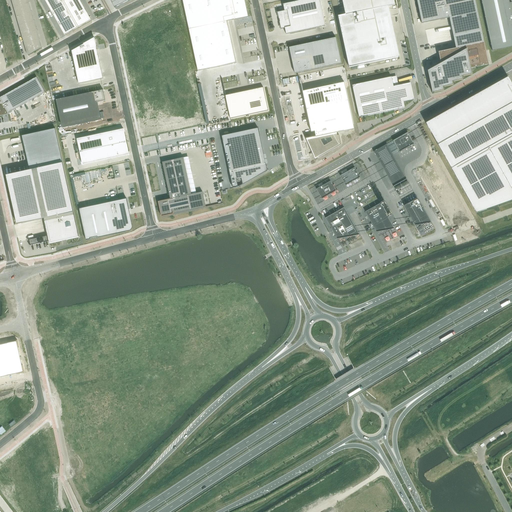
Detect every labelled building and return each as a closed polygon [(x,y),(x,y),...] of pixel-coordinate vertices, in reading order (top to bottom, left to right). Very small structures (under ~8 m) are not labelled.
[(11,0),(14,7),(16,16),(19,25),(21,34),(24,43),(26,51),(26,50),(27,54),(28,55),(35,51),(38,49),(42,47),(41,46),(42,46),(39,39),(37,30),(34,20),(32,11),(29,2),(28,0),(11,0)] [(44,0),(45,0),(50,9),(55,18),(57,22),(60,27),(65,35),(69,33),(78,28),(87,23),(91,20),(90,18),(79,0),(44,0)] [(182,0),(198,71),(236,63),(227,21),(248,17),(244,0),(182,0)] [(285,11),(277,12),(279,20),(280,22),(279,22),(281,29),(285,28),(286,35),(325,26),(319,0),(303,0),(283,4),(285,11)] [(342,0),(345,15),(338,16),(349,68),(399,57),(399,56),(390,16),(388,7),(395,5),(394,0),(342,0)] [(475,0),(416,0),(422,24),(449,18),(456,48),(438,52),(441,64),(428,71),(432,93),(444,90),(443,87),(453,85),(453,82),(463,80),(462,77),(472,75),(471,68),(489,64),(475,0)] [(508,0),(481,0),(492,51),(493,51),(493,50),(511,46),(511,4),(511,3),(511,2),(510,3),(508,0)] [(84,45),(72,51),(79,84),(103,79),(96,47),(97,47),(97,46),(96,46),(95,38),(85,44),(84,44),(83,44),(84,45)] [(336,38),(289,48),(295,74),(341,64),(336,38)] [(0,97),(0,116),(9,114),(9,113),(45,92),(37,77),(0,98),(0,97)] [(392,77),(352,85),(359,117),(405,108),(403,102),(414,99),(411,83),(394,87),(392,77)] [(511,84),(508,77),(426,123),(438,145),(476,213),(496,206),(511,200),(511,84)] [(303,89),(302,89),(303,94),(305,104),(306,109),(311,130),(311,132),(315,132),(316,137),(313,137),(313,138),(308,139),(314,149),(316,149),(317,151),(316,152),(319,157),(326,153),(327,153),(341,144),(339,135),(338,136),(337,133),(354,129),(348,100),(344,83),(303,91),(303,89)] [(263,87),(225,96),(230,119),(268,111),(263,87)] [(103,90),(56,100),(62,125),(100,117),(101,120),(98,102),(101,101),(105,101),(104,93),(103,91),(103,90)] [(258,128),(222,136),(233,188),(240,187),(240,186),(264,172),(265,172),(267,171),(267,169),(266,166),(266,164),(258,128)] [(30,170),(6,175),(17,224),(44,219),(49,243),(61,241),(62,241),(67,239),(67,240),(67,239),(79,237),(63,163),(55,129),(22,136),(30,170)] [(122,130),(76,140),(82,165),(127,155),(122,130)] [(413,144),(407,133),(393,141),(399,152),(413,144)] [(387,146),(374,154),(391,186),(405,179),(387,146)] [(170,199),(159,201),(162,217),(206,207),(203,192),(191,194),(183,158),(162,162),(170,199)] [(431,165),(418,172),(445,220),(469,216),(448,178),(446,179),(443,175),(439,178),(431,165)] [(349,173),(348,171),(342,175),(343,176),(341,177),(345,185),(360,177),(355,169),(349,173)] [(327,183),(319,188),(320,189),(317,191),(321,199),(335,191),(331,183),(328,185),(327,183)] [(89,207),(79,209),(86,240),(90,239),(90,238),(98,237),(98,238),(126,232),(125,231),(129,230),(130,230),(131,229),(132,228),(132,227),(132,226),(131,223),(132,223),(130,215),(129,215),(128,209),(129,209),(127,199),(118,201),(111,202),(107,203),(107,204),(89,208),(89,207)] [(417,199),(404,206),(415,225),(430,222),(417,199)] [(368,212),(366,213),(367,215),(369,214),(373,222),(372,223),(374,227),(376,226),(378,231),(380,231),(394,229),(380,204),(367,211),(368,212)] [(359,235),(344,209),(334,215),(333,214),(326,218),(332,228),(331,228),(337,239),(359,235)] [(0,375),(9,374),(18,372),(19,373),(26,372),(25,364),(24,364),(20,346),(21,346),(19,338),(12,340),(12,342),(2,344),(0,344),(0,375)] [(76,377),(101,372),(98,358),(73,363),(76,377)] [(0,426),(14,423),(14,424),(18,423),(17,419),(17,420),(15,412),(34,408),(32,399),(34,399),(32,391),(25,393),(25,395),(12,398),(0,400),(0,426)]
